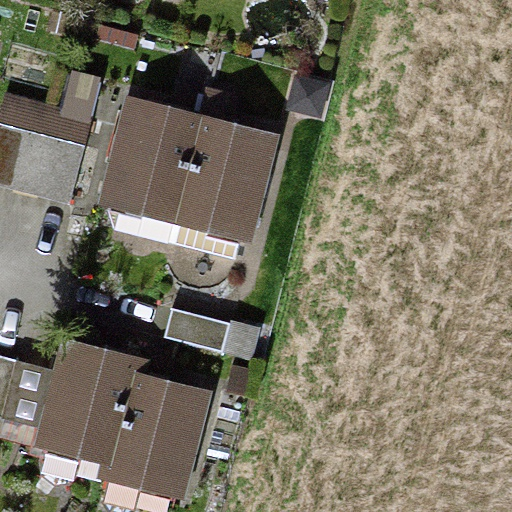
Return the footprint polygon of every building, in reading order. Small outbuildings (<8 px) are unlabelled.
[(39,133),(46,108),(6,96),(0,118),(0,185),(11,188),(27,130),(39,133)] [(165,236),(204,119),(135,96),(96,214),(165,236)] [(92,121),(46,108),(39,133),(56,138),(39,196),(68,204),(92,121)] [(204,119),(165,236),(239,260),(277,142),(204,119)] [(39,133),(27,130),(11,188),(39,196),(56,138),(39,133)] [(253,329),(172,309),(165,337),(246,357),(253,329)] [(104,481),(133,380),(138,364),(65,343),(31,460),(104,481)] [(0,416),(14,359),(0,355),(0,416)] [(133,380),(104,481),(96,509),(106,511),(130,511),(142,470),(177,480),(200,399),(133,380)]
